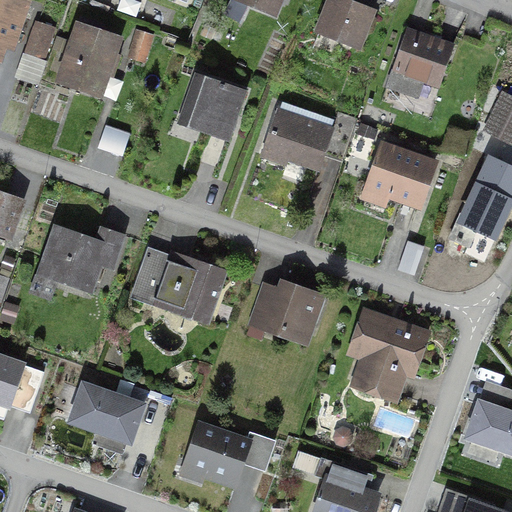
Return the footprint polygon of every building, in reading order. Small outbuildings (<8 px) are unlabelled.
[(15,41),(27,5),(12,0),(0,0),(0,52),(5,37),(15,41)] [(279,0),(240,0),(274,14),(279,0)] [(343,0),(330,0),(317,31),(357,47),(372,11),(343,0)] [(27,53),(43,58),(53,28),(38,22),(27,53)] [(116,41),(80,29),(63,78),(98,91),(116,41)] [(387,86),(418,97),(423,81),(439,86),(453,46),(407,30),(387,86)] [(129,57),(143,61),(151,35),(138,31),(129,57)] [(244,92),(197,76),(180,122),(227,139),(244,92)] [(486,130),(511,142),(511,97),(504,94),(486,130)] [(332,130),(277,111),(263,155),(286,163),(288,157),(319,169),(324,155),(342,161),(356,120),(338,113),(332,130)] [(433,166),(382,147),(369,186),(419,205),(433,166)] [(508,202),(478,188),(465,217),(460,215),(450,237),(468,246),(477,227),(493,234),(508,202)] [(20,203),(0,195),(0,230),(9,234),(20,203)] [(90,292),(102,259),(113,263),(123,234),(100,226),(95,241),(56,228),(32,291),(49,297),(57,276),(90,288),(89,292),(90,292)] [(206,267),(171,255),(153,304),(171,310),(173,304),(208,317),(225,270),(207,263),(206,267)] [(281,325),(279,331),(304,340),(319,297),(284,285),(281,293),(266,288),(256,317),(281,325)] [(422,334),(421,337),(407,332),(406,326),(403,324),(397,324),(395,328),(388,325),(389,322),(366,314),(353,351),(375,359),(366,386),(394,396),(404,369),(411,372),(424,334),(422,334)] [(23,365),(0,356),(0,402),(9,405),(23,365)] [(72,420),(129,440),(141,406),(84,386),(72,420)] [(511,412),(479,402),(467,437),(511,452),(511,412)] [(202,467),(201,471),(233,483),(247,442),(200,426),(188,462),(202,467)] [(370,511),(377,495),(327,478),(315,511),(370,511)] [(497,511),(470,502),(466,511),(497,511)]
